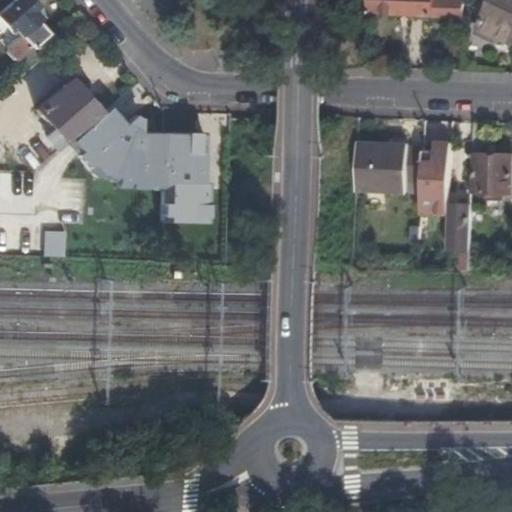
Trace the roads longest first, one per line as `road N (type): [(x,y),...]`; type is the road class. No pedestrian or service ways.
road 1 (residential): [(511,95),(190,84),(160,66),(116,17)]
road 2 (residential): [(297,414),(305,0)]
road 3 (tertiary): [(267,473),(0,511)]
road 4 (tertiary): [(511,448),(327,463)]
